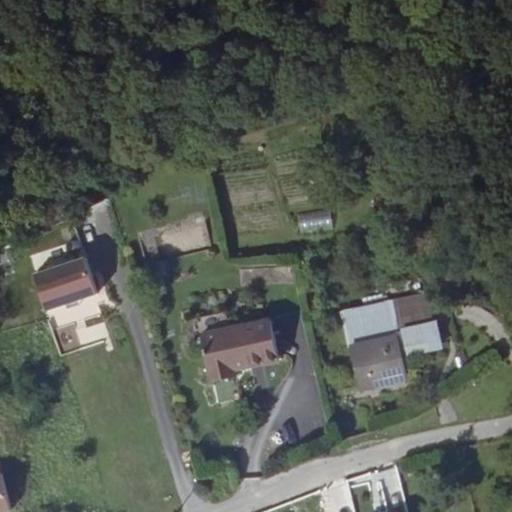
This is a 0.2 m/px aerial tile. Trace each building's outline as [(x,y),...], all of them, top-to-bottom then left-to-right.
[(299,232),(332,227),(329,210),(296,214),(299,232)] [(86,259),(35,276),(48,314),(99,297),(86,259)] [(274,322),(216,332),(228,378),(236,377),(235,368),(281,360),(274,322)] [(228,378),(216,332),(204,334),(212,380),(228,378)] [(399,335),(406,377),(413,376),(406,334),(399,335)] [(350,343),(357,385),(406,377),(399,335),(350,343)] [(13,511),(4,474),(0,474),(0,511),(13,511)]
